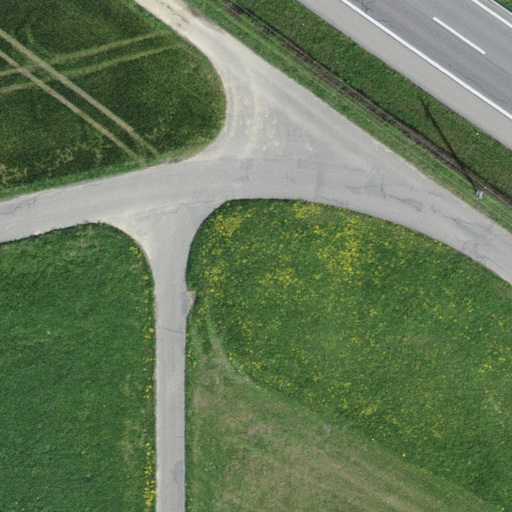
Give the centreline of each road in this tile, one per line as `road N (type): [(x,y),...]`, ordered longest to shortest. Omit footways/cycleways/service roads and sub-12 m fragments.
road 1 (unclassified): [(511,261),(364,183),(282,175),(172,186),(0,223)]
road 2 (track): [(282,175),(238,68),(148,0)]
road 3 (motorway): [(405,0),(511,73)]
